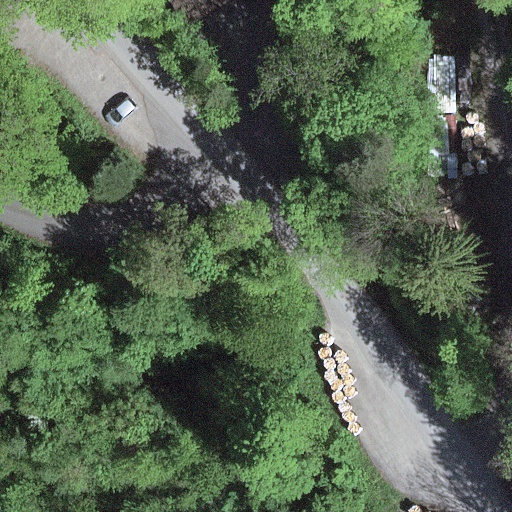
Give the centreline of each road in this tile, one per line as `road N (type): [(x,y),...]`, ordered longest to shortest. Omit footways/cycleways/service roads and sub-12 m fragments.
road 1 (residential): [(477,492),(371,330),(145,94),(77,0)]
road 2 (track): [(511,158),(483,0)]
